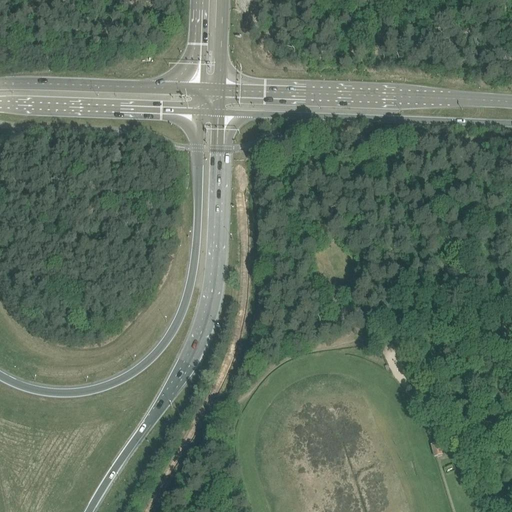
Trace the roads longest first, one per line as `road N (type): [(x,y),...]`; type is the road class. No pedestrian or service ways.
road 1 (motorway): [(88,511),(199,337),(215,258),(221,113)]
road 2 (motorway): [(198,111),(191,275),(169,336),(144,364),(102,388),(54,394),(0,377)]
road 3 (track): [(504,511),(391,340),(350,340),(322,233)]
road 4 (tertiary): [(511,101),(220,91)]
road 5 (tertiary): [(221,113),(511,124)]
road 6 (secondary): [(199,91),(0,85)]
road 7 (secondary): [(0,106),(198,111)]
